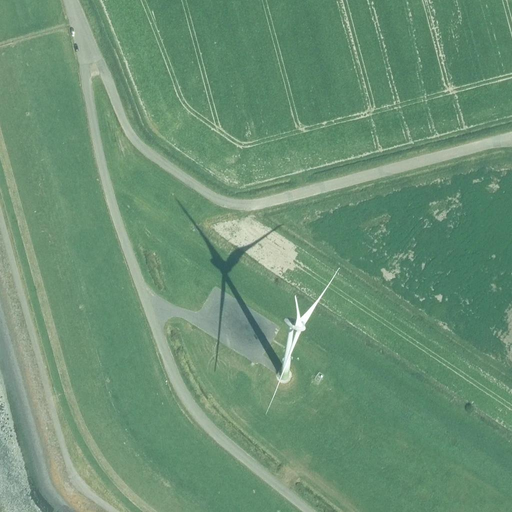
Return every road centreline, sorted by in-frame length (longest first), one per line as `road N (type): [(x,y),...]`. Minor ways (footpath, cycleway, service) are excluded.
road 1 (unclassified): [(310,511),(183,397),(116,219),(77,24)]
road 2 (unclassified): [(77,24),(143,151),(217,201),(264,204),(511,138)]
